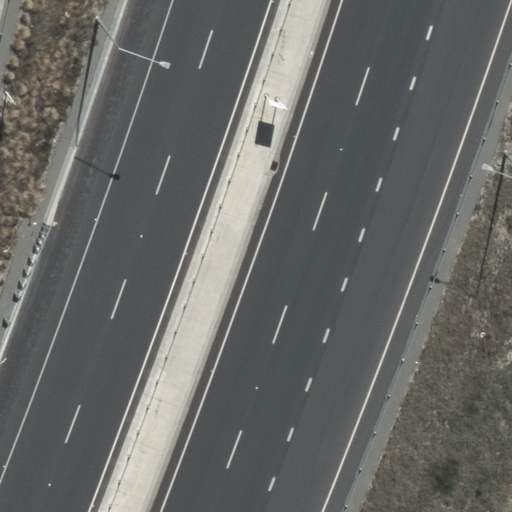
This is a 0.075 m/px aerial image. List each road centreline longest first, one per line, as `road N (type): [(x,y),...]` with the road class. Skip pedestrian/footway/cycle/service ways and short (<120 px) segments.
road 1 (motorway): [(37,511),(222,0)]
road 2 (trunk): [(424,0),(306,251)]
road 3 (trunk): [(306,251),(210,511)]
road 4 (motorway): [(389,0),(306,251)]
